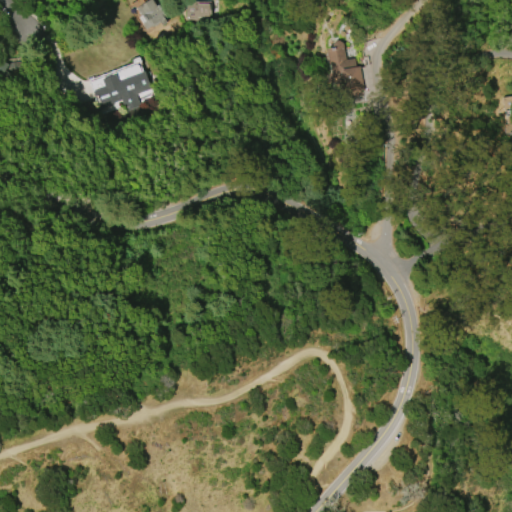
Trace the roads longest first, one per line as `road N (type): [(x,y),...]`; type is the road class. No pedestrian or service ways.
road 1 (track): [(0,456),(174,403),(212,403),(301,354),(319,353),(334,367),(346,425),(307,479),(315,511)]
road 2 (secondary): [(0,177),(104,218),(244,191),(285,204),(366,251)]
road 3 (secondary): [(319,511),(385,434),(412,363),(401,295),(366,251)]
road 4 (residential): [(375,48),(374,86),(390,155),(386,217),(372,256)]
